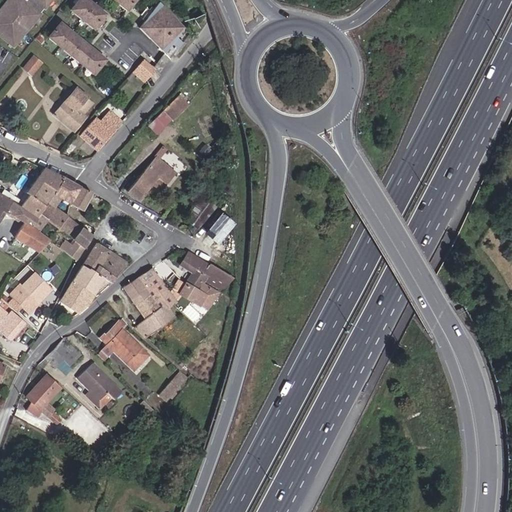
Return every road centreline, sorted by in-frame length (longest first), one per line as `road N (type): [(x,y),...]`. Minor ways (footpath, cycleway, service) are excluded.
road 1 (motorway): [(498,0),(230,511)]
road 2 (motorway): [(287,493),(511,62)]
road 3 (motorway): [(265,117),(281,166),(270,251),(193,511)]
road 4 (secondary): [(353,175),(468,382),(479,436),(478,511)]
road 5 (residential): [(178,234),(45,342),(0,439)]
road 6 (residential): [(237,0),(98,183)]
